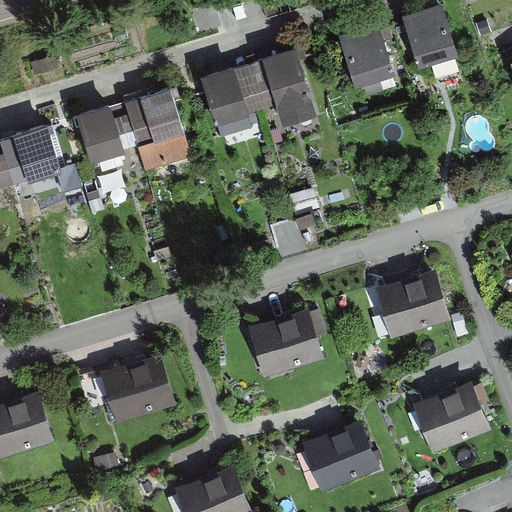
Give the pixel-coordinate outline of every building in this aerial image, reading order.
[(459,58),(443,3),(403,15),(419,69),(459,58)] [(396,76),(380,23),(340,35),(356,88),(396,76)] [(318,116),(297,48),(202,78),(217,127),(218,126),(222,137),(252,128),(249,116),(250,116),(249,113),(277,105),(283,127),(318,116)] [(55,55),(31,63),(35,76),(60,69),(55,55)] [(193,156),(172,88),(126,102),(129,114),(139,146),(147,170),(193,156)] [(116,118),(112,105),(77,116),(92,164),(126,154),(125,150),(139,146),(129,114),(116,118)] [(62,174),(48,127),(1,141),(5,153),(15,185),(29,180),(30,184),(62,174)] [(0,154),(0,208),(20,203),(15,185),(5,153),(0,154)] [(314,187),(290,194),(296,215),(320,208),(314,187)] [(452,320),(437,270),(376,288),(391,338),(452,320)] [(325,358),(310,310),(250,329),(264,377),(325,358)] [(178,404),(163,355),(103,373),(118,422),(178,404)] [(492,429),(472,381),(414,404),(434,453),(492,429)] [(0,459),(57,442),(41,391),(0,403),(0,459)] [(381,469),(361,421),(303,444),(323,493),(381,469)] [(115,453),(94,457),(97,471),(118,466),(115,453)] [(253,511),(234,465),(176,489),(185,511),(253,511)]
